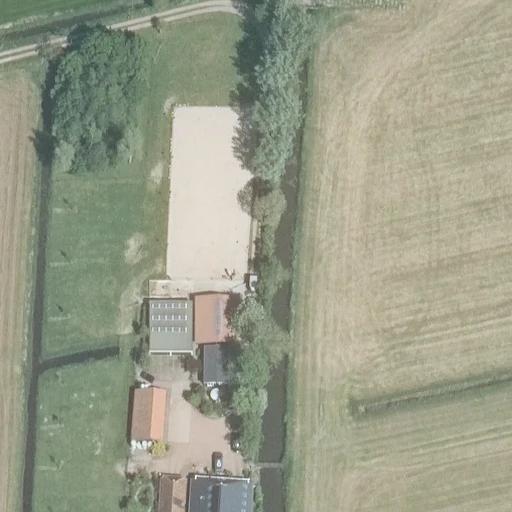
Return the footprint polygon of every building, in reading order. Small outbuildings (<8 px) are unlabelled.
[(196,303),(196,346),(237,346),(237,303),(196,303)] [(191,306),(147,306),(147,356),(191,356),(191,306)] [(202,350),(202,387),(227,388),(228,351),(202,350)] [(165,397),(134,394),(130,445),(161,447),(165,397)] [(184,511),(185,480),(160,479),(158,511),(184,511)] [(187,511),(248,511),(250,486),(190,483),(187,511)]
